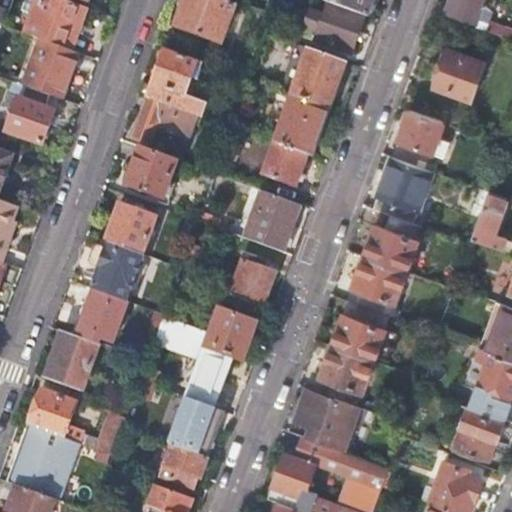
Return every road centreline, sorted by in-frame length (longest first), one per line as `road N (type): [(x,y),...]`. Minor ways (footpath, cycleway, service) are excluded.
road 1 (residential): [(413,0),(223,511)]
road 2 (residential): [(0,391),(144,0)]
